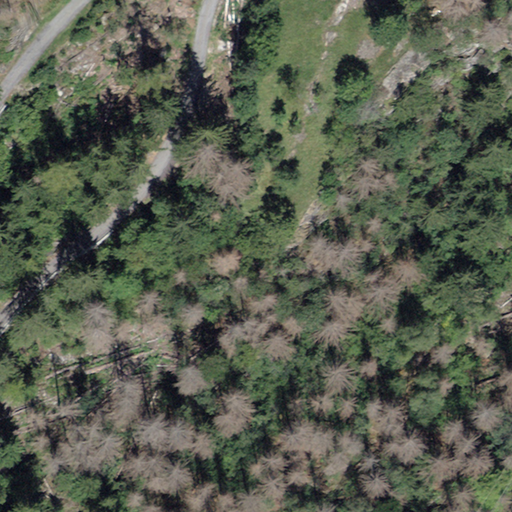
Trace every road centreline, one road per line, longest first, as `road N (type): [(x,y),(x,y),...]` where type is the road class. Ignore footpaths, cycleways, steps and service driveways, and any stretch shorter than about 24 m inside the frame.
road 1 (unclassified): [(211,0),(199,68),(161,165),(143,191),(0,321)]
road 2 (unclassified): [(0,96),(82,0)]
